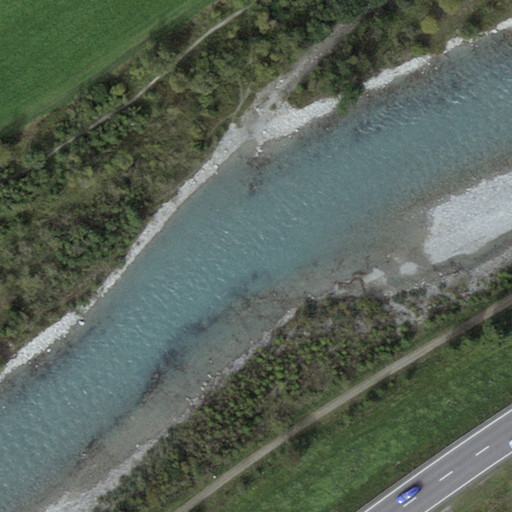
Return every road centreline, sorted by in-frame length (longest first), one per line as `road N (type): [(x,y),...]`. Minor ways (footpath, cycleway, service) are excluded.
road 1 (track): [(180,511),(511,297)]
road 2 (primary): [(511,433),(396,511)]
